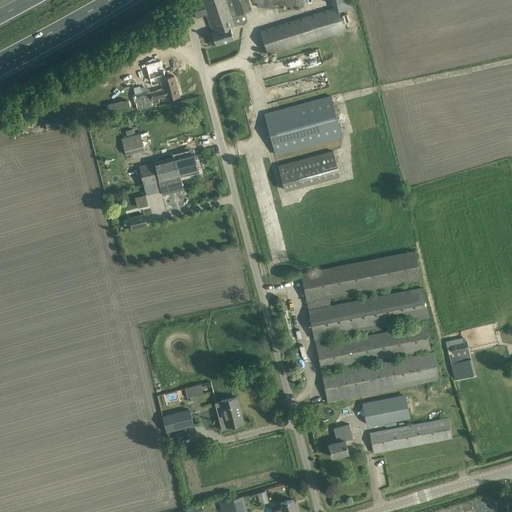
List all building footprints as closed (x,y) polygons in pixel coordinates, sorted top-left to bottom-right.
[(251,10),(247,0),(201,0),(212,32),(208,34),(212,46),(234,39),(230,27),(236,25),(233,16),(239,14),(242,24),(246,23),(247,20),(244,12),(251,10)] [(257,7),(275,9),(275,4),(282,5),(282,9),(285,9),(285,5),(302,7),(303,0),(252,0),(252,2),(257,2),(257,7)] [(270,54),(346,31),(339,7),(263,30),(270,54)] [(111,60),(111,66),(109,67),(110,84),(115,84),(114,72),(129,70),(128,58),(111,60)] [(167,99),(170,99),(180,96),(174,76),(161,79),(164,89),(136,96),(133,96),(135,103),(135,102),(137,110),(139,109),(146,107),(160,104),(159,99),(167,97),(167,99)] [(275,154),(285,152),(341,136),(330,96),(265,114),(275,154)] [(47,131),(59,128),(58,122),(46,125),(47,131)] [(126,154),(145,149),(140,132),(121,137),(126,154)] [(278,166),(285,190),(339,176),(333,151),(278,166)] [(178,156),(154,162),(158,181),(162,195),(184,189),(180,175),(198,171),(194,152),(178,156)] [(216,189),(214,179),(205,181),(207,191),(216,189)] [(154,182),(144,184),(146,195),(156,192),(154,182)] [(125,227),(131,225),(132,229),(147,225),(144,214),(129,218),(129,219),(123,220),(125,227)] [(316,346),(321,370),(322,374),(327,401),(439,379),(433,352),(326,374),(325,370),(430,348),(425,323),(320,345),(319,339),(429,317),(423,287),(331,305),(329,297),(421,279),(415,251),(301,274),(307,301),(309,312),(315,336),(316,346)] [(453,353),(449,354),(451,363),(454,363),(456,371),(453,371),(455,381),(477,376),(472,357),(471,358),(469,350),(466,351),(464,343),(452,345),(453,353)] [(202,384),(185,386),(186,396),(203,394),(202,384)] [(367,426),(408,418),(404,395),(363,403),(367,426)] [(215,403),(216,406),(217,406),(220,418),(219,418),(222,429),(222,430),(236,427),(235,424),(242,423),(238,409),(240,409),(237,397),(215,403)] [(169,415),(163,416),(167,432),(168,432),(194,425),(190,411),(190,409),(178,412),(169,415)] [(452,438),(450,428),(448,418),(369,434),(371,443),(373,453),(452,438)] [(349,424),(334,428),(337,442),(329,444),(332,457),(348,453),(345,440),(353,438),(349,424)] [(261,505),(269,502),(266,491),(257,493),(261,505)] [(233,499),(236,511),(247,511),(243,496),(233,499)] [(224,511),(236,511),(233,499),(222,502),(224,511)] [(299,511),(297,504),(295,504),(293,499),(281,503),(271,506),(273,511),(299,511)]
